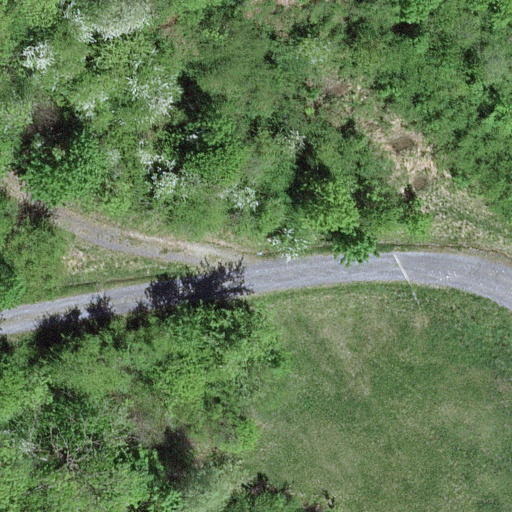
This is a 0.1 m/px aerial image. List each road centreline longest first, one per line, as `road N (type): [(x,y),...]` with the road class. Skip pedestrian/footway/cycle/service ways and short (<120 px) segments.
road 1 (track): [(0,320),(328,266),(448,273),(511,297)]
road 2 (track): [(229,282),(200,262),(93,232),(0,171)]
